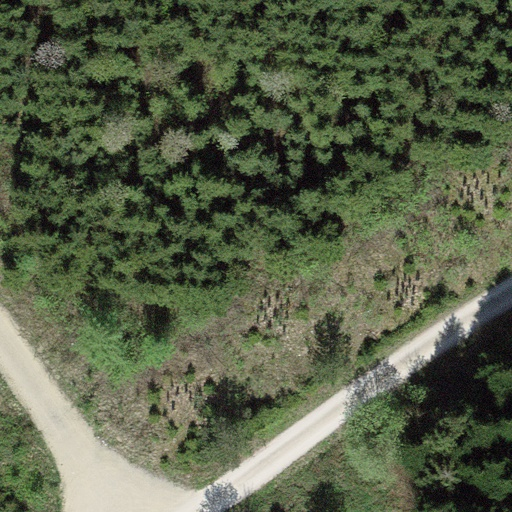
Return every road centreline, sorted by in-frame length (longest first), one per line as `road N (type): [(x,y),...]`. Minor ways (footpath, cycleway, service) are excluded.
road 1 (track): [(511,303),(451,331),(187,511)]
road 2 (track): [(129,511),(0,320)]
